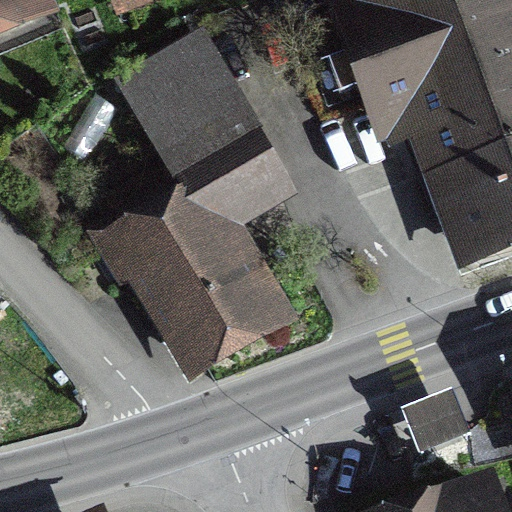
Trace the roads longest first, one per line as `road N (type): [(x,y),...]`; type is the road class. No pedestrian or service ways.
road 1 (secondary): [(511,318),(176,440)]
road 2 (residential): [(176,440),(0,242)]
road 3 (secondary): [(176,440),(0,491)]
